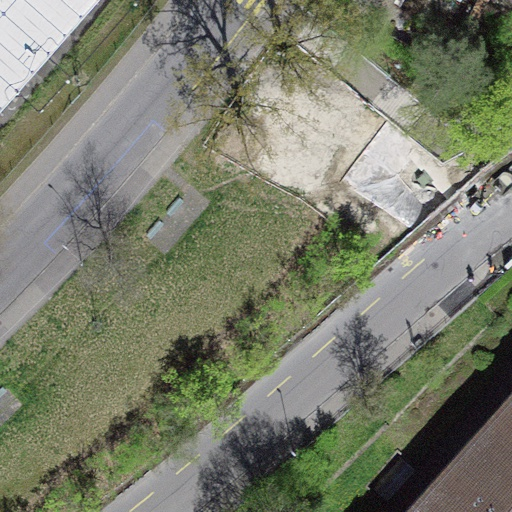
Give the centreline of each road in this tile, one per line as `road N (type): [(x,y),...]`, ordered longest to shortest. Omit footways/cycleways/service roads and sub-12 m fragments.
road 1 (residential): [(148,511),(511,199)]
road 2 (residential): [(231,0),(0,269)]
